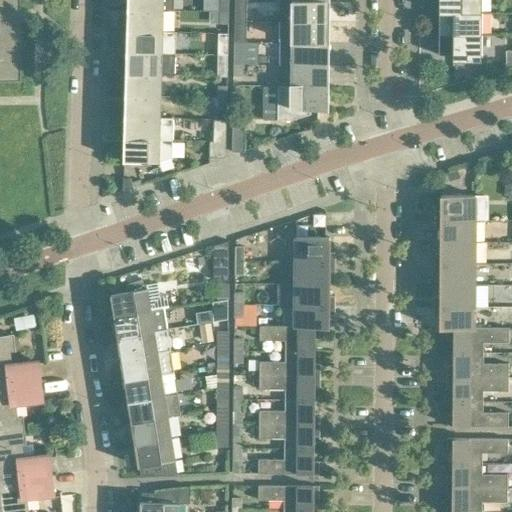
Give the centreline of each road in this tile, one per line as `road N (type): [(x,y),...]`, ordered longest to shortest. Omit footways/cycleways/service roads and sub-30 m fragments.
road 1 (residential): [(384,511),(387,143)]
road 2 (residential): [(78,247),(387,143)]
road 3 (residential): [(95,511),(75,334),(78,247)]
road 4 (residential): [(78,247),(83,0)]
road 5 (residential): [(387,143),(388,0)]
road 6 (residential): [(387,143),(511,105)]
